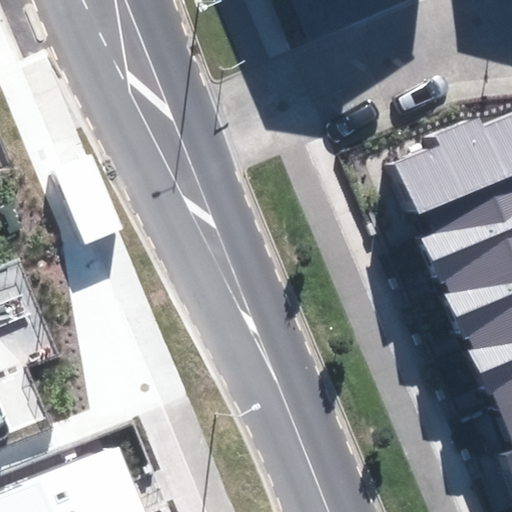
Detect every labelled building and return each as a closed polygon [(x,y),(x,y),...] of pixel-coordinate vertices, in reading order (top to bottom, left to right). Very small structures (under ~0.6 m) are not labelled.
[(511,90),(509,82),(364,141),(394,214),(511,165),(511,90)] [(511,165),(394,214),(424,286),(511,250),(511,165)] [(0,258),(0,341),(119,418),(155,362),(142,354),(172,308),(28,215),(0,258)] [(511,250),(424,286),(454,359),(511,335),(511,250)] [(511,335),(454,359),(484,432),(511,420),(511,335)] [(511,420),(484,432),(511,498),(511,420)] [(145,511),(116,440),(0,487),(0,511),(145,511)] [(511,511),(453,473),(436,499),(402,477),(378,511),(511,511)]
